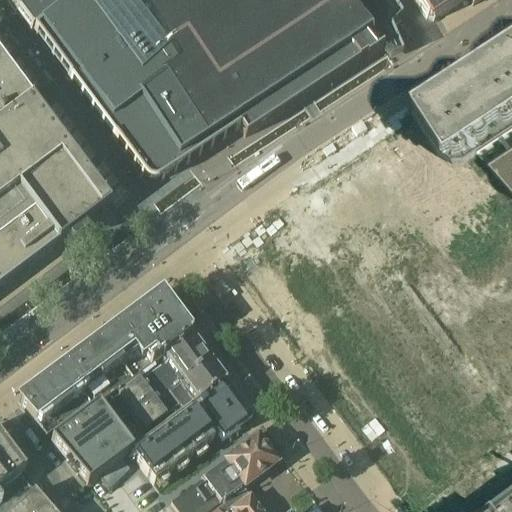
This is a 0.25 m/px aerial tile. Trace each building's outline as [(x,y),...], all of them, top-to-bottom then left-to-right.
[(31,34),(33,33),(74,0),(5,0),(15,13),(14,13),(16,15),(17,15),(29,32),(31,34)] [(74,0),(33,33),(142,179),(143,180),(143,181),(144,181),(150,184),(155,184),(161,182),(185,167),(239,131),(245,140),(365,61),(366,62),(382,52),(375,43),(340,0),(74,0)] [(401,53),(389,30),(400,20),(387,0),(340,0),(375,43),(382,52),(385,50),(392,58),(401,53)] [(449,13),(468,1),(471,6),(472,8),(483,0),(411,0),(416,6),(415,6),(417,8),(426,22),(427,21),(431,22),(432,22),(433,23),(447,14),(449,13)] [(511,48),(412,114),(441,158),(451,166),(463,166),(476,157),(511,198),(511,48)] [(0,125),(30,103),(3,68),(0,70),(0,125)] [(0,125),(0,164),(2,163),(48,129),(30,103),(0,125)] [(41,220),(90,184),(48,129),(2,163),(0,164),(0,290),(38,262),(27,246),(41,220)] [(27,246),(38,262),(108,209),(90,184),(41,220),(27,246)] [(160,300),(68,369),(83,389),(79,392),(90,407),(89,407),(93,413),(97,410),(190,340),(160,300)] [(209,366),(198,350),(190,340),(97,410),(112,429),(131,415),(145,434),(166,418),(165,418),(179,408),(179,407),(169,393),(181,385),(182,385),(209,366)] [(225,386),(209,366),(182,385),(181,385),(169,393),(179,407),(179,408),(181,411),(183,411),(191,405),(188,401),(191,398),(197,407),(225,386)] [(68,369),(17,406),(34,426),(46,440),(89,407),(90,407),(79,392),(83,389),(68,369)] [(206,410),(201,414),(223,443),(225,441),(236,433),(237,433),(252,422),(246,413),(245,414),(241,409),(242,408),(227,389),(226,388),(202,406),(206,410)] [(112,429),(97,410),(93,413),(50,445),(86,489),(88,487),(99,479),(121,463),(131,455),(112,429)] [(192,416),(133,461),(154,488),(213,443),(192,416)] [(202,483),(171,506),(175,511),(213,511),(220,507),(233,497),(274,467),(274,466),(279,458),(264,447),(261,448),(259,445),(264,438),(258,433),(250,439),(254,444),(252,446),(202,483)] [(0,511),(0,492),(17,478),(18,479),(24,474),(0,442),(0,511)] [(129,473),(121,463),(99,479),(108,492),(129,473)] [(47,511),(18,479),(17,478),(0,492),(0,511),(47,511)] [(511,511),(511,492),(485,511),(511,511)] [(258,511),(249,500),(248,500),(244,494),(219,511),(258,511)]
